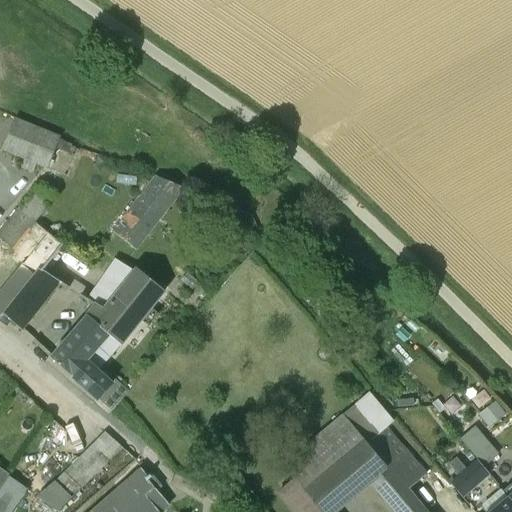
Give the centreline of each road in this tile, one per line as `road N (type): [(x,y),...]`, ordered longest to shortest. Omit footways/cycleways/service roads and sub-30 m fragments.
road 1 (track): [(75,0),(290,148),(511,363)]
road 2 (residential): [(166,470),(0,339)]
